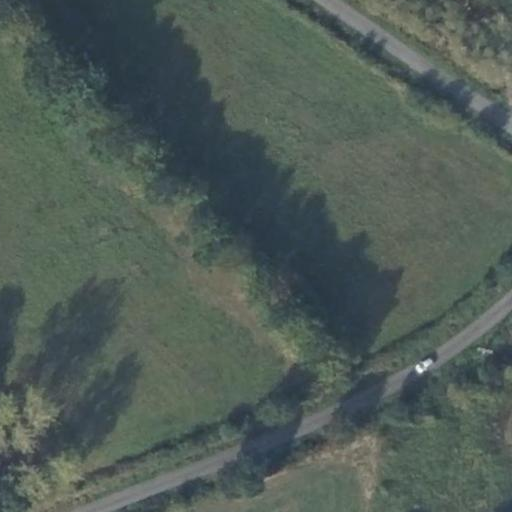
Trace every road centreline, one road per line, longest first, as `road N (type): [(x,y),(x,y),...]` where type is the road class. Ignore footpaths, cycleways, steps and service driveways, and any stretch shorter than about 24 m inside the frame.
road 1 (unclassified): [(135,511),(456,354),(511,304)]
road 2 (unclassified): [(511,122),(334,0)]
